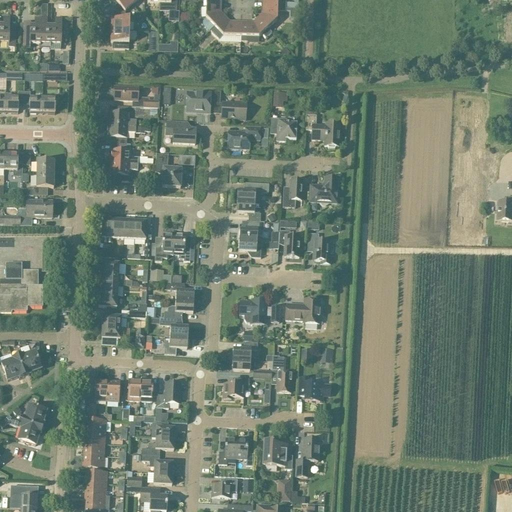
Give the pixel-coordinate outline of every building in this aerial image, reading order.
[(111,0),(120,8),(113,15),(125,15),(125,13),(132,6),(125,0),(111,0)] [(158,0),(159,5),(159,13),(176,14),(176,0),(158,0)] [(209,33),(210,32),(224,18),(220,14),(220,2),(206,2),(205,19),(205,20),(204,21),(203,23),(202,25),(203,27),(209,33)] [(285,13),(285,4),(277,4),(262,3),(262,15),(257,19),(267,30),(277,21),(277,13),(285,13)] [(180,14),(180,23),(188,23),(189,15),(180,14)] [(110,33),(137,34),(137,33),(129,33),(129,22),(125,21),(125,15),(113,15),(113,21),(111,21),(110,33)] [(3,26),(0,26),(0,44),(8,44),(8,49),(15,49),(15,36),(16,36),(16,27),(9,27),(9,18),(3,18),(3,26)] [(224,18),(210,32),(219,41),(222,38),(240,38),(241,23),(229,23),(224,18)] [(23,24),(23,50),(30,50),(30,45),(40,45),(41,19),(34,19),(34,27),(30,27),(30,24),(29,24),(23,24)] [(40,45),(40,49),(50,50),(50,45),(51,27),(46,27),(46,19),(41,19),(40,45)] [(51,27),(50,45),(60,46),(61,20),(55,19),(55,27),(51,27)] [(271,34),(267,30),(257,19),(253,24),(241,23),(240,38),(240,43),(247,43),(247,38),(258,39),(262,36),(266,40),(271,34)] [(136,38),(137,34),(110,33),(110,44),(112,45),(112,51),(124,51),(128,51),(128,41),(132,41),(134,41),(135,41),(136,40),(136,39),(136,38)] [(147,33),(147,54),(157,54),(156,33),(147,33)] [(114,88),(113,102),(137,103),(138,90),(114,88)] [(5,95),(5,113),(11,113),(11,115),(17,115),(17,113),(18,106),(24,106),(24,94),(18,93),(17,99),(11,99),(11,96),(5,95)] [(24,94),(24,106),(29,107),(29,113),(29,116),(36,116),(36,114),(42,114),(42,100),(30,100),(30,94),(24,94)] [(196,113),(209,114),(210,95),(202,94),(202,95),(187,95),(186,114),(196,114),(196,113)] [(274,94),(273,108),(281,108),(282,102),(286,103),(286,95),(274,94)] [(42,100),(42,114),(48,114),(48,116),(54,116),(54,114),(55,114),(55,100),(42,100)] [(144,102),(144,110),(158,110),(158,103),(153,103),(144,102)] [(245,122),(246,106),(222,105),(221,121),(245,122)] [(116,114),(109,114),(108,127),(136,128),(136,122),(128,121),(128,115),(128,109),(116,108),(116,114)] [(327,148),(327,150),(335,150),(336,149),(338,149),(340,127),(325,127),(325,128),(315,127),(316,118),(306,117),(305,132),(312,133),(311,142),(324,143),(324,148),(327,148)] [(296,142),(297,125),(286,124),(286,122),(278,122),(277,143),(284,143),(285,141),(296,142)] [(181,125),(167,124),(166,137),(173,137),(172,145),(194,146),(195,132),(180,131),(181,125)] [(136,128),(108,127),(108,140),(114,140),(114,146),(118,146),(126,146),(126,140),(127,140),(127,134),(135,134),(136,128)] [(259,143),(260,130),(246,129),(246,136),(228,135),(227,150),(249,151),(249,142),(259,143)] [(111,151),(110,164),(138,166),(147,166),(147,160),(138,159),(130,159),(130,152),(130,146),(126,146),(118,146),(118,152),(111,151)] [(4,155),(4,172),(13,172),(13,178),(22,178),(22,167),(23,156),(4,155)] [(181,172),(167,171),(168,157),(156,156),(155,174),(163,175),(162,189),(180,190),(181,172)] [(36,163),(36,176),(53,176),(53,163),(36,163)] [(138,166),(110,164),(110,177),(116,177),(116,182),(128,183),(128,178),(129,178),(129,171),(137,172),(138,166)] [(53,176),(36,176),(36,189),(53,190),(53,176)] [(310,204),(318,205),(319,206),(320,207),(321,208),(323,208),(325,208),(326,207),(328,206),(329,205),(336,205),(338,180),(325,180),(324,186),(321,189),(310,188),(310,204)] [(283,196),(282,210),(289,210),(295,210),(295,202),(301,202),(302,183),(290,182),(290,190),(289,196),(283,196)] [(255,204),(259,205),(260,194),(268,195),(268,186),(251,185),(251,193),(237,193),(237,203),(255,204)] [(511,201),(505,201),(505,204),(498,204),(497,223),(511,223),(511,201)] [(20,219),(20,227),(25,227),(25,219),(52,220),(52,203),(26,202),(26,211),(18,211),(17,219),(20,219)] [(260,216),(259,216),(259,210),(254,210),(255,204),(237,203),(236,214),(248,215),(248,223),(250,223),(260,224),(260,216)] [(17,219),(0,218),(0,226),(20,227),(20,219),(17,219)] [(102,221),(101,240),(102,240),(101,244),(112,244),(112,240),(113,222),(102,221)] [(113,222),(112,240),(123,241),(124,222),(113,222)] [(124,222),(123,241),(134,241),(135,223),(124,222)] [(135,223),(134,241),(145,242),(146,224),(135,223)] [(260,224),(250,223),(250,232),(239,231),(238,242),(256,243),(257,238),(262,238),(262,233),(263,233),(264,224),(260,224)] [(270,244),(278,244),(279,233),(279,234),(271,234),(270,244)] [(278,244),(278,245),(284,245),(284,259),(299,260),(300,238),(289,238),(290,233),(279,233),(278,244)] [(172,257),(173,235),(166,235),(166,236),(162,236),(162,250),(155,250),(154,264),(161,264),(161,260),(166,261),(167,256),(172,257)] [(181,235),(173,235),(172,257),(178,257),(178,261),(183,261),(183,264),(189,264),(190,251),(184,251),(185,237),(181,237),(181,235)] [(307,248),(313,248),(312,262),(320,263),(320,266),(330,266),(330,259),(328,259),(329,243),(318,243),(318,236),(308,236),(307,248)] [(256,243),(238,242),(238,253),(251,254),(251,260),(260,260),(261,248),(256,248),(256,243)] [(140,257),(140,261),(143,262),(150,262),(151,249),(151,243),(147,243),(147,249),(144,249),(144,257),(140,257)] [(50,248),(42,248),(42,272),(50,272),(50,248)] [(111,260),(112,256),(111,256),(112,251),(101,250),(100,259),(111,260)] [(0,315),(11,315),(11,313),(27,313),(27,309),(42,309),(42,288),(38,288),(38,272),(21,272),(21,265),(5,265),(5,281),(0,281),(0,315)] [(100,265),(99,276),(118,277),(118,266),(100,265)] [(150,272),(150,283),(163,284),(163,277),(156,277),(157,272),(150,272)] [(99,276),(99,287),(117,288),(124,288),(124,283),(124,277),(118,277),(99,276)] [(163,285),(163,292),(176,293),(175,303),(193,304),(194,293),(184,293),(182,293),(182,286),(163,285)] [(99,287),(98,298),(117,298),(117,288),(99,287)] [(117,298),(98,298),(98,309),(116,310),(117,298)] [(240,303),(239,317),(244,317),(244,321),(246,325),(250,325),(250,326),(266,327),(266,318),(270,318),(270,324),(279,325),(280,308),(271,308),(271,309),(266,308),(267,303),(251,302),(251,304),(240,303)] [(303,325),(318,326),(320,303),(304,302),(304,308),(286,307),(285,322),(303,323),(303,325)] [(163,321),(181,322),(182,314),(193,315),(193,304),(175,303),(175,308),(172,308),(167,310),(167,314),(164,313),(163,321)] [(125,313),(125,320),(140,321),(146,321),(146,314),(138,314),(125,313)] [(102,329),(120,330),(121,319),(102,318),(102,329)] [(159,320),(159,328),(170,329),(169,339),(187,340),(188,329),(183,329),(176,328),(177,321),(163,321),(159,320)] [(120,341),(120,330),(102,329),(101,340),(120,341)] [(252,343),(253,333),(244,333),(243,343),(252,343)] [(169,339),(165,339),(164,357),(176,358),(176,350),(187,351),(187,340),(169,339)] [(233,351),(232,362),(250,363),(251,352),(257,352),(257,345),(246,344),(245,351),(233,351)] [(322,350),(321,364),(332,364),(332,350),(322,350)] [(301,351),(301,365),(308,366),(309,352),(301,351)] [(35,354),(23,358),(29,375),(41,371),(35,354)] [(23,358),(23,357),(12,360),(12,362),(19,379),(19,380),(30,376),(29,375),(23,358)] [(291,375),(283,375),(284,360),(279,359),(279,358),(272,358),(272,364),(272,371),(272,372),(278,373),(278,375),(277,375),(276,395),(290,395),(291,375)] [(19,379),(12,362),(1,366),(7,383),(19,379)] [(250,363),(232,362),(231,373),(249,373),(250,363)] [(252,381),(254,381),(271,382),(271,373),(253,372),(252,381)] [(243,400),(244,387),(249,387),(249,381),(233,380),(232,386),(224,386),(223,394),(222,401),(231,401),(231,399),(243,400)] [(309,386),(309,380),(299,380),(298,397),(304,398),(304,403),(321,404),(321,400),(328,400),(329,388),(322,387),(322,386),(309,386)] [(140,403),(141,383),(133,383),(133,381),(128,381),(127,403),(140,403)] [(107,404),(108,383),(95,383),(94,403),(107,404)] [(120,384),(108,383),(107,404),(119,404),(120,384)] [(153,384),(141,383),(140,403),(152,404),(153,384)] [(165,384),(164,397),(156,397),(155,410),(169,411),(169,405),(180,406),(181,385),(165,384)] [(46,413),(28,408),(25,419),(42,425),(46,413)] [(39,436),(40,436),(44,425),(42,425),(25,419),(24,419),(22,425),(17,423),(16,428),(20,429),(20,430),(21,430),(39,436)] [(84,421),(84,434),(105,435),(106,423),(100,422),(95,422),(84,421)] [(152,429),(151,440),(156,440),(174,441),(175,430),(167,430),(165,430),(166,424),(161,424),(155,423),(155,425),(152,425),(152,429)] [(39,436),(21,430),(18,442),(35,447),(39,436)] [(83,446),(104,447),(105,435),(84,434),(83,446)] [(237,439),(229,439),(229,441),(225,441),(224,455),(219,455),(218,467),(226,468),(227,461),(235,461),(237,439)] [(244,440),(237,439),(235,461),(246,462),(246,468),(252,469),(253,456),(247,456),(247,442),(244,441),(244,440)] [(141,457),(159,458),(159,452),(173,453),(174,441),(156,440),(155,446),(149,445),(148,451),(142,450),(141,457)] [(308,463),(317,463),(318,442),(303,441),(302,462),(296,462),(295,479),(307,479),(308,463)] [(286,447),(272,446),(272,443),(264,443),(263,467),(284,468),(284,472),(292,472),(292,458),(286,458),(286,447)] [(83,446),(82,458),(104,459),(104,447),(83,446)] [(154,470),(154,475),(172,476),(173,465),(159,464),(159,458),(141,457),(141,463),(149,464),(149,469),(154,470)] [(104,459),(82,458),(82,470),(103,471),(104,459)] [(85,486),(106,487),(107,474),(86,473),(85,486)] [(126,489),(141,489),(141,480),(132,480),(132,474),(127,474),(126,489)] [(172,476),(154,475),(153,486),(171,487),(172,476)] [(231,494),(236,495),(237,482),(220,481),(220,487),(212,487),(211,500),(230,500),(231,494)] [(278,483),(277,503),(289,503),(290,483),(278,483)] [(85,486),(84,497),(109,499),(106,498),(106,487),(85,486)] [(10,510),(10,511),(20,511),(34,511),(36,511),(37,500),(38,499),(37,499),(37,490),(38,490),(38,489),(10,488),(10,489),(11,489),(11,510),(10,510)] [(140,497),(140,504),(143,504),(149,504),(149,511),(166,511),(167,498),(159,498),(154,498),(154,492),(141,491),(140,491),(140,495),(140,497)] [(109,499),(84,497),(84,509),(108,511),(109,499)]
